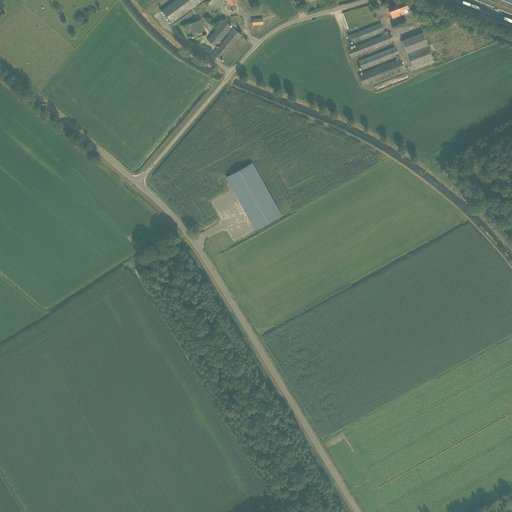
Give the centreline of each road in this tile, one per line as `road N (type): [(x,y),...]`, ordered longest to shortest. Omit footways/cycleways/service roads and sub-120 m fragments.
road 1 (unclassified): [(357,511),(190,231),(137,184)]
road 2 (unclassified): [(137,184),(0,61)]
road 3 (unclassified): [(379,0),(277,29),(233,72)]
road 4 (unclassified): [(137,184),(233,72)]
